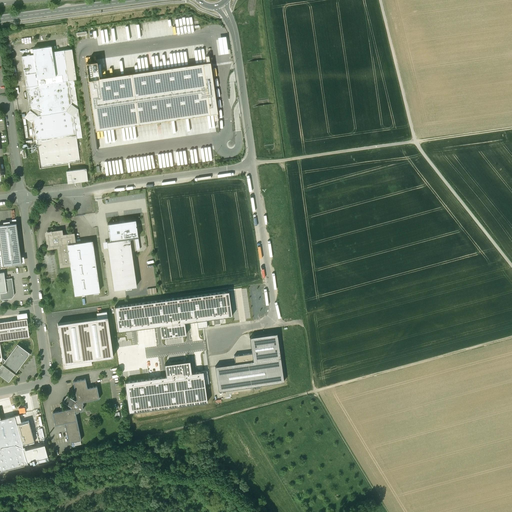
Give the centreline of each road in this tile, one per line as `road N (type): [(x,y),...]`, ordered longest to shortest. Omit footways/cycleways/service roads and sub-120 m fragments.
road 1 (track): [(385,511),(314,390),(283,160)]
road 2 (track): [(380,0),(414,141),(511,265)]
road 3 (unclassified): [(21,196),(252,165)]
road 4 (unclassified): [(21,196),(46,374),(38,385),(0,394)]
road 5 (unclassified): [(252,165),(273,316),(220,340)]
road 6 (track): [(252,165),(414,141)]
road 7 (unclassified): [(252,165),(234,34),(222,6)]
road 8 (secondary): [(0,18),(139,0)]
